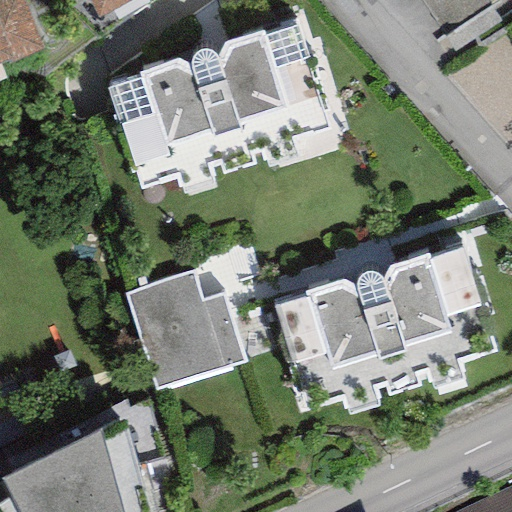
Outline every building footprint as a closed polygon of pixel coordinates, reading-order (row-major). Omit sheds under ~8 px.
[(0,0),(0,62),(7,60),(8,63),(43,49),(23,0),(0,0)] [(88,0),(97,15),(124,0),(88,0)] [(141,72),(107,83),(116,111),(112,112),(131,170),(137,169),(143,187),(176,176),(179,186),(214,175),(210,164),(219,161),(222,171),(255,161),(252,153),(261,150),(263,158),(299,147),(296,139),(330,128),(324,109),(329,107),(310,50),(306,51),(296,23),(264,34),(262,27),(139,67),(141,72)] [(306,295),(272,306),(282,334),(277,336),(297,394),(302,392),(308,411),(341,400),(344,410),(379,398),(375,387),(384,384),(388,395),(420,384),(417,376),(426,373),(429,382),(464,370),(461,362),(495,351),(489,332),(494,331),(475,273),(471,275),(462,247),(430,257),(427,250),(304,291),(306,295)] [(159,384),(251,368),(238,291),(210,296),(205,272),(141,284),(159,384)] [(175,511),(142,435),(29,484),(41,511),(175,511)]
